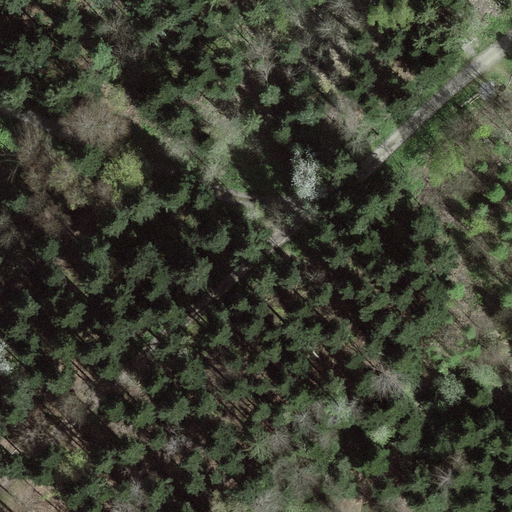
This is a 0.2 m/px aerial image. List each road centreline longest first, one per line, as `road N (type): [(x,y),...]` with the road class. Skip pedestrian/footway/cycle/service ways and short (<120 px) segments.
road 1 (track): [(0,107),(248,208),(340,188),(511,38)]
road 2 (track): [(340,188),(0,472)]
